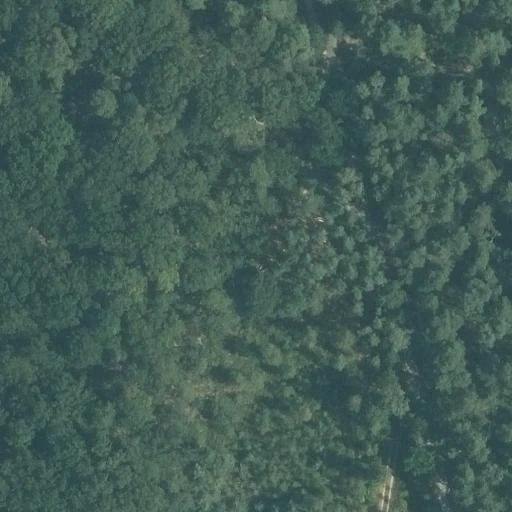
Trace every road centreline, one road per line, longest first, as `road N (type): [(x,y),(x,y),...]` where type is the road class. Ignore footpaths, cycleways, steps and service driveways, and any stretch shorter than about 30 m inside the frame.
road 1 (track): [(412,343),(340,70)]
road 2 (track): [(180,56),(0,0)]
road 3 (track): [(457,511),(412,343)]
road 4 (track): [(340,70),(511,75)]
road 5 (track): [(340,70),(295,77),(180,56)]
road 6 (track): [(407,365),(383,511)]
